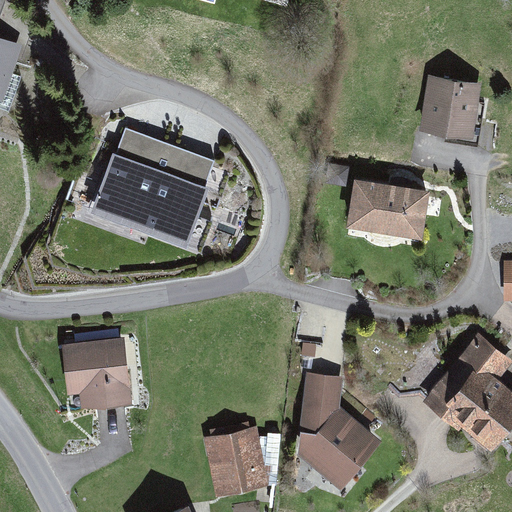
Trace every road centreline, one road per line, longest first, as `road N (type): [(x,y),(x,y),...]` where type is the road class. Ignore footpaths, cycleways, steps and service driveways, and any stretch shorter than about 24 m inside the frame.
road 1 (residential): [(242,278),(267,257),(279,217),(276,182),(259,146),(210,102),(133,79),(101,60),(49,0)]
road 2 (residential): [(242,278),(419,317),(494,276),(481,154)]
road 3 (residential): [(0,302),(67,306),(242,278)]
